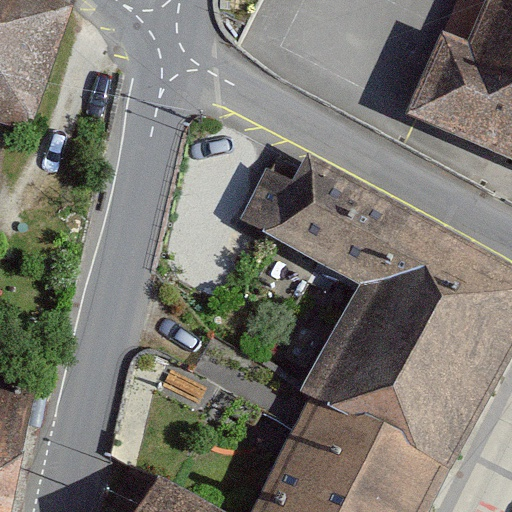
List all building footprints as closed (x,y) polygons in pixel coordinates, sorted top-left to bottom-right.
[(73,2),(62,0),(0,0),(0,109),(51,119),(73,2)] [(511,164),(511,0),(507,0),(492,40),(462,28),(420,122),(511,164)] [(284,240),(383,290),(422,214),(323,164),(284,240)] [(383,290),(511,357),(511,262),(422,214),(383,290)] [(477,471),(511,398),(511,357),(383,290),(328,398),(477,471)] [(22,511),(42,402),(0,394),(0,511),(22,511)] [(454,511),(477,471),(328,398),(272,511),(454,511)] [(201,511),(161,488),(147,511),(201,511)]
